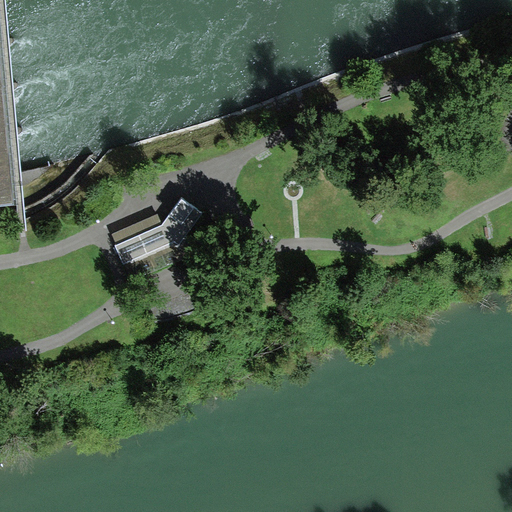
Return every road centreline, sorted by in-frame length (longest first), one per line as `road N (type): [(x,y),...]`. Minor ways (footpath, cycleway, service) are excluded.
road 1 (track): [(511,54),(310,120),(62,248),(0,262)]
road 2 (track): [(0,358),(52,342),(248,249),(412,246),(511,190)]
